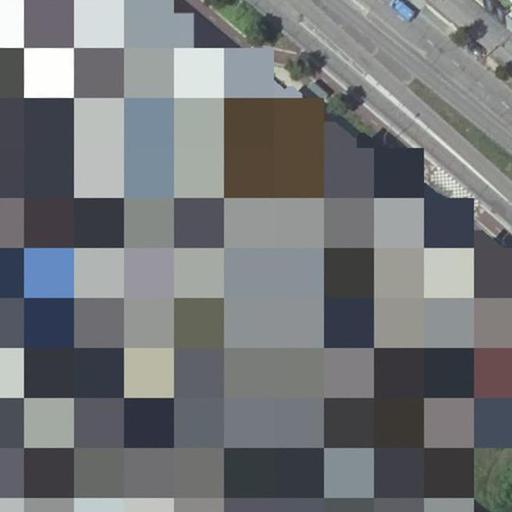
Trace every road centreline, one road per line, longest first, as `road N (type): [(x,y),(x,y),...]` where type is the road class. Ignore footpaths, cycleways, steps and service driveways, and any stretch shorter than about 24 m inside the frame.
road 1 (primary): [(247,0),(435,138)]
road 2 (primary): [(511,144),(331,0)]
road 3 (trunk): [(303,0),(435,138)]
road 4 (primary): [(511,116),(380,0)]
